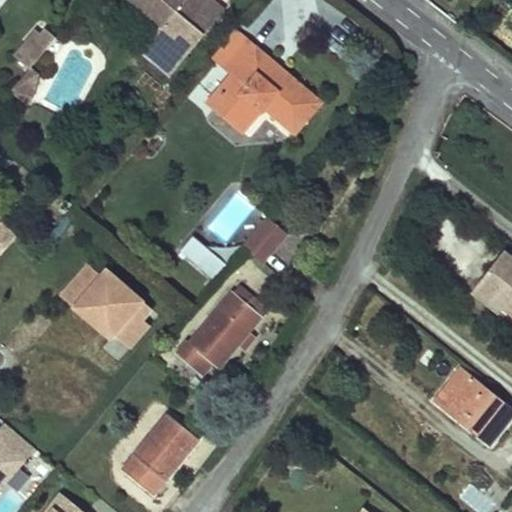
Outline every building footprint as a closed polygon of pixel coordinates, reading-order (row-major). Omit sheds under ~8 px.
[(131,0),(162,26),(141,51),(170,76),(224,11),(211,0),(131,0)] [(31,67),(57,37),(47,28),(42,34),(37,29),(15,55),(31,67)] [(211,57),(224,68),(247,40),(234,29),(211,57)] [(232,75),(207,104),(231,125),(234,121),(249,103),(261,113),(265,109),(295,134),(322,103),(280,68),(274,75),(264,67),(271,60),(247,40),(224,68),(232,75)] [(280,68),(271,60),(264,67),(274,75),(280,68)] [(31,67),(24,75),(29,79),(24,89),(18,96),(27,103),(33,96),(38,74),(31,67)] [(29,79),(24,75),(12,90),(18,96),(24,89),(29,79)] [(234,121),(246,131),(261,113),(249,103),(234,121)] [(267,216),(242,246),(263,264),(289,234),(267,216)] [(0,222),(0,254),(16,235),(0,222)] [(227,267),(194,239),(180,256),(214,283),(227,267)] [(504,309),(511,314),(511,257),(504,251),(477,287),(504,309)] [(258,289),(266,278),(249,266),(241,277),(258,289)] [(112,347),(117,342),(132,355),(152,331),(145,326),(155,314),(108,274),(103,281),(88,268),(61,300),(76,312),(74,315),(112,347)] [(239,286),(234,292),(262,316),(267,310),(239,286)] [(504,309),(477,287),(472,293),(500,314),(504,309)] [(188,341),(176,354),(201,375),(211,362),(218,368),(238,344),(249,331),(262,316),(234,292),(191,343),(188,341)] [(278,307),(283,316),(294,309),(289,301),(278,307)] [(238,344),(244,349),(255,336),(249,331),(238,344)] [(511,410),(461,369),(436,400),(490,444),(511,416),(511,410)] [(169,414),(135,456),(143,462),(132,475),(154,493),(199,439),(169,414)] [(0,430),(0,490),(35,448),(5,424),(0,430)] [(135,456),(124,469),(132,475),(143,462),(135,456)] [(84,511),(62,494),(47,511),(84,511)]
